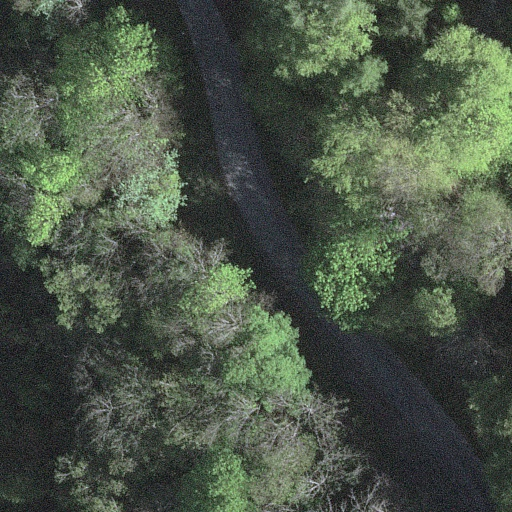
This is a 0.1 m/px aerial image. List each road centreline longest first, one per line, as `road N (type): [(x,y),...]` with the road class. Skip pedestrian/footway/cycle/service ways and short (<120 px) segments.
road 1 (unclassified): [(194,0),(210,45),(227,155),(252,223),(412,415),(468,511)]
road 2 (track): [(499,0),(484,61),(458,101),(420,138),(397,148),(383,177),(404,250),(459,319),(491,385),(500,477),(484,511)]
